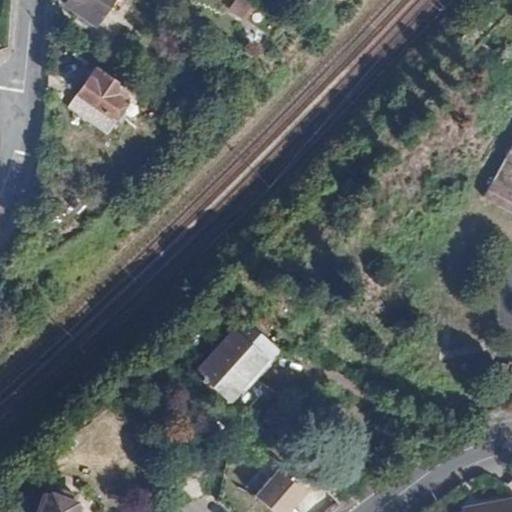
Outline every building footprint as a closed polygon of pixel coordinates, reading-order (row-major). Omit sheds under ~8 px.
[(65,0),(65,2),(92,22),(108,0),(65,0)] [(246,0),(229,0),(224,8),(242,20),(253,4),(246,0)] [(167,10),(207,40),(214,31),(173,1),(167,10)] [(97,65),(70,102),(103,124),(110,115),(117,104),(124,93),(128,87),(97,65)] [(124,93),(135,101),(139,95),(128,87),(124,93)] [(117,104),(110,115),(116,119),(123,109),(117,104)] [(511,129),(475,205),(511,223),(511,129)] [(260,325),(223,383),(262,409),(301,350),(260,325)] [(250,493),(271,511),(286,511),(306,490),(276,464),(250,493)] [(78,511),(81,504),(46,491),(39,511),(37,511),(36,511),(78,511)] [(511,511),(511,503),(475,509),(475,511),(511,511)]
